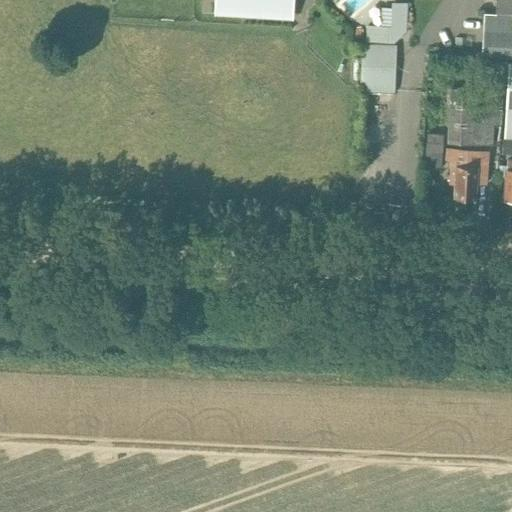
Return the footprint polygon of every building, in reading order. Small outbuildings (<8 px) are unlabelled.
[(294,8),(294,0),(214,0),(214,14),(294,19),(294,8)] [(511,0),(497,0),(497,14),(484,14),(482,57),(511,58),(511,0)] [(392,3),(391,27),(366,25),(365,41),(393,44),(405,33),(407,3),(392,3)] [(397,47),(365,45),(363,90),(395,91),(397,47)] [(493,126),(501,126),(502,88),(451,87),(449,141),(493,142),(493,126)] [(443,151),(444,134),(428,133),(427,150),(443,151)] [(458,160),(457,175),(453,175),(452,183),(457,183),(456,196),(478,197),(480,166),(469,165),(469,161),(458,160)] [(434,194),(435,178),(425,177),(425,193),(434,194)]
